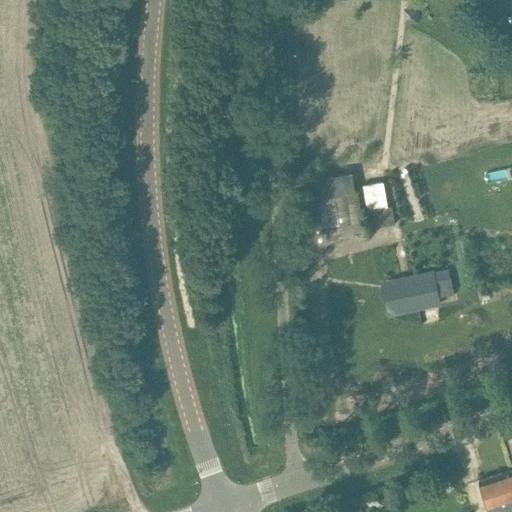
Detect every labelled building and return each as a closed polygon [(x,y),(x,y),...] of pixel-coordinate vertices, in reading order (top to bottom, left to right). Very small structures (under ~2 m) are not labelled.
[(511,32),(505,0),(483,0),(489,36),(511,32)] [(301,230),(363,220),(358,191),(355,191),(352,173),(314,179),(317,195),(295,199),(301,230)] [(367,209),(370,227),(395,223),(392,206),(388,206),(384,181),(364,185),(368,209),(367,209)] [(441,304),(435,270),(381,281),(388,315),(441,304)] [(511,511),(511,468),(479,480),(489,511),(511,511)]
